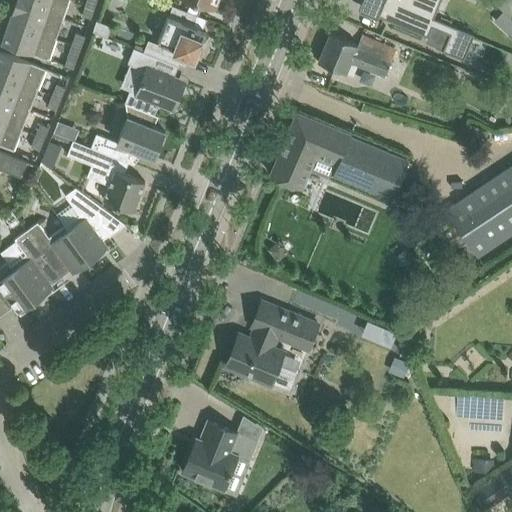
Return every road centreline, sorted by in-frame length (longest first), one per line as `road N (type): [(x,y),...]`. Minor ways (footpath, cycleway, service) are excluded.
road 1 (tertiary): [(183,278),(295,0)]
road 2 (residential): [(0,370),(147,265),(183,278)]
road 3 (tertiary): [(118,439),(183,278)]
